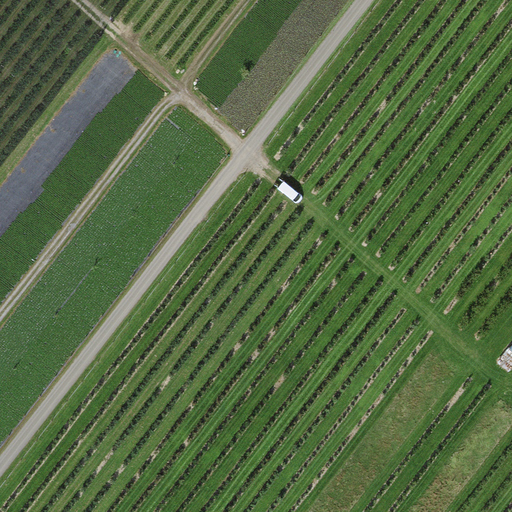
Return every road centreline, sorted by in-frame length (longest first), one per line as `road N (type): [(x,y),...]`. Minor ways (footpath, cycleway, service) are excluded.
road 1 (track): [(365,0),(0,475)]
road 2 (track): [(245,154),(79,0)]
